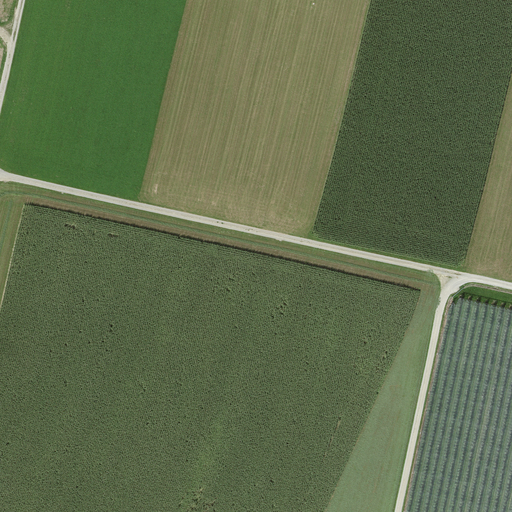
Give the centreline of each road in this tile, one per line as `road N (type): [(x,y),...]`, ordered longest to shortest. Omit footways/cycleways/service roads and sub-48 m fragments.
road 1 (track): [(454,274),(0,176)]
road 2 (track): [(454,274),(399,511)]
